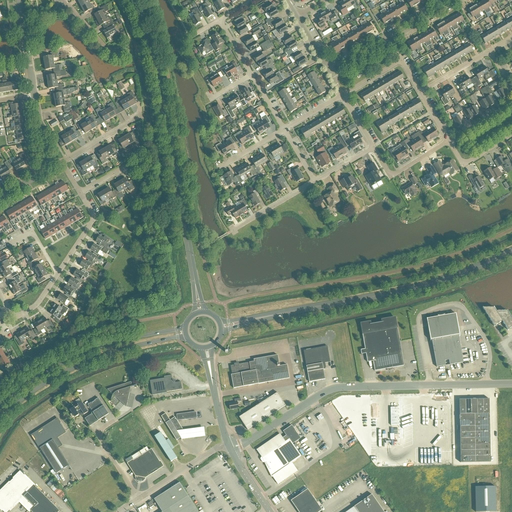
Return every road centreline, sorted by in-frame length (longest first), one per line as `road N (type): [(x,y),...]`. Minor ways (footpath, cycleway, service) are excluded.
road 1 (secondary): [(200,311),(153,57),(133,0)]
road 2 (unclassified): [(230,450),(328,388),(511,383)]
road 3 (primary): [(270,316),(418,287),(511,251)]
road 4 (primary): [(0,418),(56,376),(100,356),(186,339)]
road 5 (primary): [(184,327),(80,354),(0,407)]
road 6 (unknown): [(427,385),(425,315),(454,305),(486,339),(491,384)]
road 7 (unclassified): [(137,499),(96,433),(134,405)]
